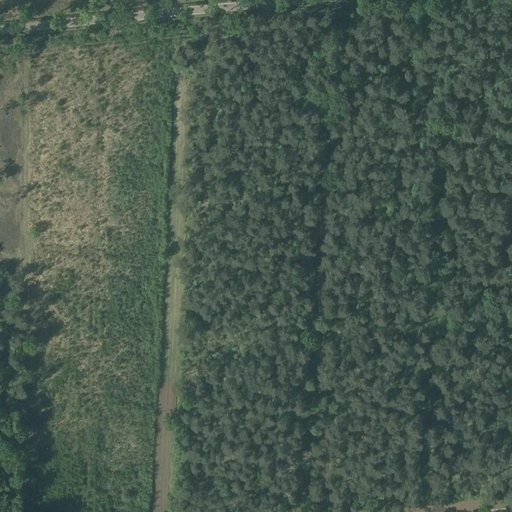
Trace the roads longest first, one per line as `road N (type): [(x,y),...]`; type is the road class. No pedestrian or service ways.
road 1 (track): [(307,511),(325,110),(299,71),(331,0)]
road 2 (unclassified): [(0,34),(322,0)]
